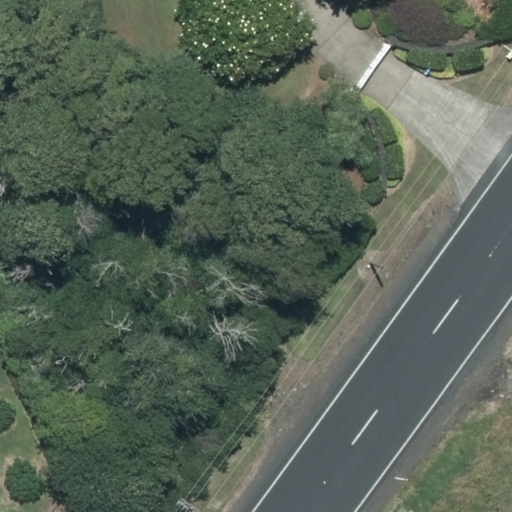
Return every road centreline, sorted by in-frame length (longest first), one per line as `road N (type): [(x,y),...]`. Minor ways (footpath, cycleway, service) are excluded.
road 1 (tertiary): [(306,511),(511,229)]
road 2 (unknown): [(511,183),(356,67),(286,0)]
